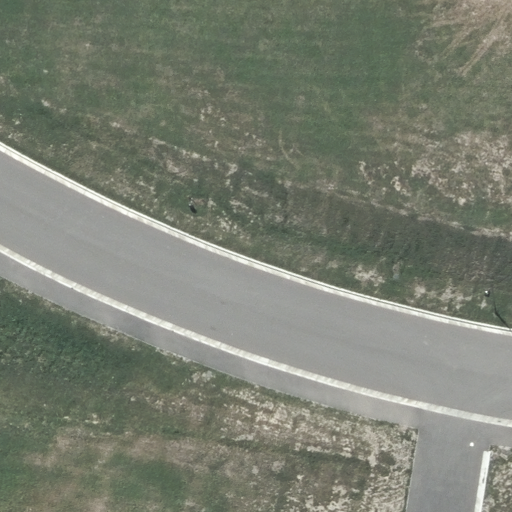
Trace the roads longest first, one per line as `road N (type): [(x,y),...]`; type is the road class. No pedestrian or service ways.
road 1 (residential): [(0,197),(162,277),(329,340),(464,369)]
road 2 (residential): [(464,369),(440,511)]
